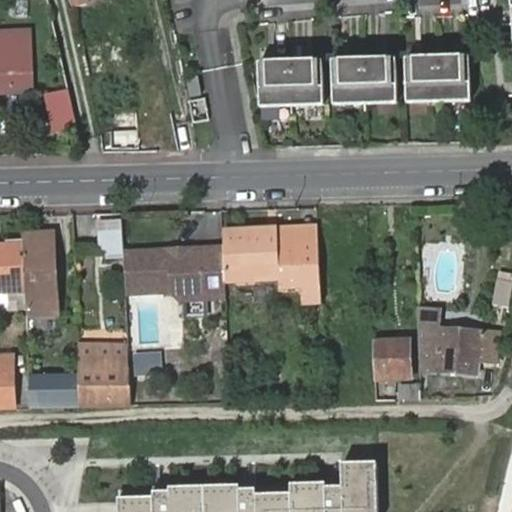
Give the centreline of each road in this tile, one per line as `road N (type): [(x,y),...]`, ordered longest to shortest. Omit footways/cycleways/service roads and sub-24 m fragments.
road 1 (track): [(0,426),(484,410),(503,406),(511,393)]
road 2 (residential): [(237,177),(511,169)]
road 3 (residential): [(0,183),(237,177)]
road 4 (residential): [(237,177),(207,22),(220,0)]
